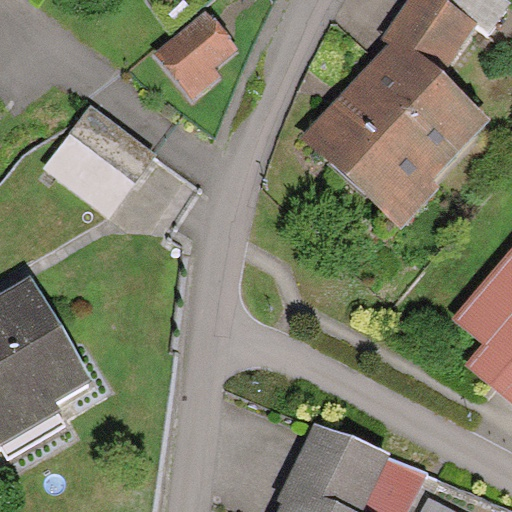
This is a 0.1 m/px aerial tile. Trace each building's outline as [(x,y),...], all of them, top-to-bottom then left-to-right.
[(408,0),(405,3),(445,39),(467,14),(450,0),(408,0)] [(450,0),(467,14),(480,26),(502,0),(450,0)] [(445,39),(405,3),(379,33),(395,47),(419,68),(445,39)] [(239,36),(210,4),(153,55),(192,98),(220,74),(210,63),(239,36)] [(419,68),(395,47),(346,102),(337,93),(307,127),(383,195),(416,158),(425,167),(471,115),(419,68)] [(134,188),(157,158),(92,111),(70,140),(134,188)] [(511,242),(456,308),(483,330),(465,351),(506,386),(511,379),(511,242)] [(0,434),(88,381),(32,291),(0,310),(0,434)] [(289,489),(339,511),(399,511),(423,461),(315,412),(281,485),(289,489)] [(339,511),(289,489),(277,511),(339,511)] [(468,511),(425,489),(412,511),(468,511)]
